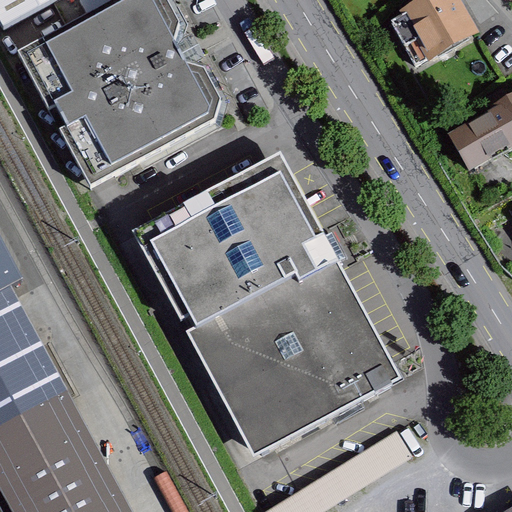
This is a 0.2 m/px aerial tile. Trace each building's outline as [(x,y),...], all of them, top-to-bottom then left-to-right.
[(0,0),(0,35),(66,0),(0,0)] [(143,0),(130,0),(13,65),(86,196),(212,127),(217,108),(158,4),(143,0)] [(432,0),(397,19),(424,70),(477,42),(455,0),(432,0)] [(511,103),(447,142),(471,183),(511,158),(511,103)] [(275,165),(127,246),(182,347),(331,269),(275,165)] [(331,269),(182,347),(249,469),(397,389),(331,269)] [(0,504),(4,511),(126,511),(0,276),(0,504)] [(261,511),(322,511),(416,458),(400,431),(261,511)]
